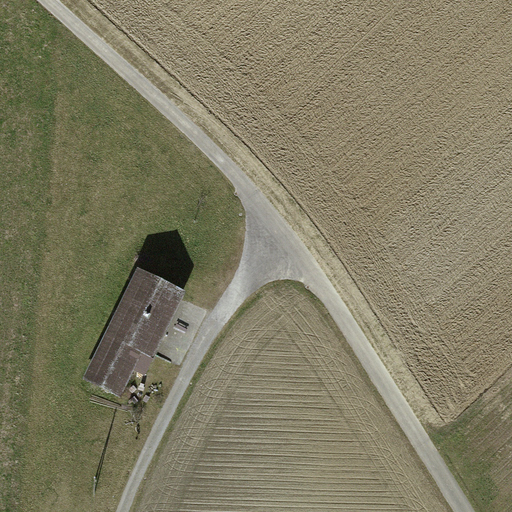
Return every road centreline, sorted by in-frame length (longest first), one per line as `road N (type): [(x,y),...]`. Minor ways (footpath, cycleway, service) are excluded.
road 1 (track): [(46,0),(225,158),(288,231),(471,511)]
road 2 (track): [(288,231),(127,511)]
